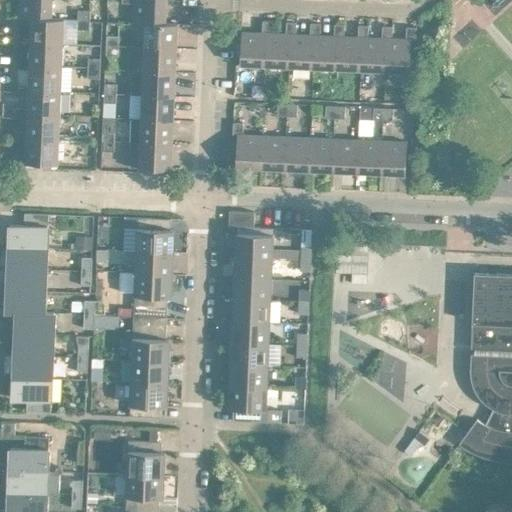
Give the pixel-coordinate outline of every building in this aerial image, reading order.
[(19,0),(19,17),(31,17),(32,17),(51,18),(51,17),(52,0),(19,0)] [(133,22),(145,22),(165,23),(165,22),(166,0),(121,0),(122,2),(134,2),(133,22)] [(78,9),(78,19),(90,19),(90,9),(78,9)] [(31,17),(30,41),(63,42),(64,17),(51,17),(51,18),(32,17),(31,17)] [(90,19),(78,19),(77,28),(89,29),(90,19)] [(240,63),(265,64),(266,32),(272,32),(272,20),(262,20),(262,32),(241,31),(240,63)] [(265,64),(289,65),(290,33),(296,33),(296,21),(286,21),(286,33),(272,32),(266,32),(265,64)] [(145,22),(144,46),(176,47),(178,22),(165,22),(165,23),(145,22)] [(289,65),(313,66),(314,34),(320,34),(320,22),(310,22),(310,34),(296,33),(290,33),(289,65)] [(313,66),(337,67),(338,35),(344,35),(344,23),(334,23),(334,35),(320,34),(314,34),(313,66)] [(337,67),(361,68),(362,36),(368,36),(368,25),(358,24),(358,36),(344,35),(338,35),(337,67)] [(361,68),(385,69),(386,37),(392,37),(392,26),(382,25),(382,37),(368,36),(362,36),(361,68)] [(386,37),(385,69),(410,71),(411,39),(416,39),(416,27),(406,26),(406,38),(392,37),(386,37)] [(106,34),(106,44),(118,45),(119,35),(106,34)] [(30,41),(29,65),(62,66),(63,42),(30,41)] [(118,45),(106,44),(106,54),(118,54),(118,45)] [(144,46),(143,70),(175,71),(176,47),(144,46)] [(88,57),(88,67),(100,68),(100,58),(88,57)] [(29,65),(28,89),(61,90),(62,66),(29,65)] [(100,68),(88,67),(87,77),(100,78),(100,68)] [(143,70),(142,94),(174,95),(175,71),(143,70)] [(104,82),(104,92),(116,93),(117,83),(104,82)] [(15,117),(27,117),(27,113),(60,114),(61,90),(28,89),(28,107),(16,107),(15,117)] [(116,93),(104,92),(103,102),(116,102),(116,93)] [(142,94),(141,118),(173,119),(174,95),(142,94)] [(277,115),(287,115),(287,103),(278,102),(277,115)] [(287,103),(287,115),(297,115),(297,103),(287,103)] [(325,117),(335,117),(335,105),(326,104),(325,117)] [(335,105),(335,117),(345,118),(345,105),(335,105)] [(361,106),(360,118),(373,119),(374,106),(361,106)] [(373,119),(383,119),(383,107),(374,106),(373,119)] [(383,107),(383,119),(393,120),(393,107),(383,107)] [(14,141),(26,141),(27,137),(59,138),(60,114),(27,113),(27,117),(27,131),(15,131),(14,141)] [(141,118),(140,142),(172,143),(173,119),(141,118)] [(236,166),(261,167),(262,135),(242,134),(243,122),(233,121),(232,134),(237,134),(236,166)] [(102,130),(102,140),(114,141),(114,131),(102,130)] [(261,167),(285,168),(286,136),(262,135),(261,167)] [(285,168),(309,169),(310,137),(286,136),(285,168)] [(27,137),(26,141),(26,155),(14,155),(13,165),(26,165),(26,162),(58,163),(59,138),(27,137)] [(309,169),(332,170),(334,138),(310,137),(309,169)] [(332,170),(356,171),(358,139),(334,138),(332,170)] [(356,171),(380,172),(382,140),(358,139),(356,171)] [(114,141),(102,140),(101,150),(114,150),(114,141)] [(382,140),(380,172),(405,173),(407,141),(382,140)] [(172,143),(140,142),(139,167),(171,168),(172,143)] [(229,224),(254,226),(254,211),(229,210),(229,224)] [(10,223),(9,245),(47,247),(48,213),(24,212),(24,224),(10,223)] [(137,228),(136,250),(173,252),(174,229),(170,229),(170,218),(125,216),(124,227),(137,228)] [(236,232),(235,255),(272,257),(273,248),(273,234),(236,232)] [(76,234),(75,248),(92,249),(93,235),(76,234)] [(9,245),(8,267),(46,269),(47,247),(9,245)] [(301,249),(301,258),(311,258),(311,246),(301,246),(301,249)] [(97,248),(96,260),(106,261),(107,249),(97,248)] [(273,248),(272,257),(301,258),(301,249),(273,248)] [(136,250),(135,272),(172,273),(173,252),(136,250)] [(235,255),(234,276),(271,278),(272,257),(235,255)] [(82,256),(81,270),(91,270),(92,256),(82,256)] [(311,258),(301,258),(300,270),(310,270),(311,258)] [(8,267),(7,289),(45,290),(46,269),(8,267)] [(91,270),(81,270),(81,284),(91,285),(91,270)] [(133,315),(133,316),(166,317),(167,296),(171,296),(172,273),(135,272),(134,307),(133,315)] [(511,273),(474,272),(471,347),(475,347),(474,353),(471,353),(470,368),(470,372),(471,376),(471,379),(472,383),(473,386),(475,390),(477,393),(479,396),(481,399),(484,402),(487,404),(490,406),(493,408),(486,424),(480,421),(477,418),(459,443),(463,446),(468,449),(473,451),(478,454),(483,456),(488,457),(493,459),(498,460),(504,460),(509,461),(511,460),(511,273)] [(234,276),(233,298),(270,300),(271,278),(234,276)] [(7,311),(17,311),(44,312),(44,311),(45,290),(7,289),(7,311)] [(299,289),(299,301),(309,301),(309,289),(299,289)] [(233,298),(232,320),(270,321),(270,300),(233,298)] [(84,311),(84,313),(94,314),(94,299),(84,299),(84,300),(84,311)] [(309,301),(299,301),(298,313),(308,313),(309,301)] [(119,306),(118,315),(133,315),(134,307),(119,306)] [(17,311),(16,332),(53,334),(54,311),(44,311),(44,312),(17,311)] [(94,314),(84,313),(83,327),(93,328),(93,327),(94,314)] [(94,314),(93,327),(106,327),(107,315),(94,314)] [(133,316),(132,359),(169,361),(169,338),(165,338),(166,317),(133,316)] [(232,320),(232,341),(269,343),(270,321),(232,320)] [(16,332),(15,354),(52,355),(53,334),(16,332)] [(297,332),(297,344),(307,345),(307,333),(297,332)] [(232,341),(231,363),(268,364),(269,343),(232,341)] [(78,342),(78,357),(88,357),(88,343),(78,342)] [(307,345),(297,344),(296,356),(306,357),(307,345)] [(15,354),(14,375),(51,377),(52,355),(15,354)] [(88,357),(78,357),(77,371),(87,371),(88,357)] [(132,359),(131,381),(168,383),(169,361),(132,359)] [(231,363),(230,384),(267,386),(268,364),(231,363)] [(92,368),(91,380),(101,380),(102,368),(92,368)] [(13,398),(50,399),(51,377),(14,375),(13,398)] [(295,387),(305,388),(306,376),(296,375),(295,387)] [(168,383),(131,381),(129,414),(143,415),(143,404),(167,405),(168,383)] [(267,386),(230,384),(229,407),(233,407),(233,420),(281,422),(281,409),(266,409),(267,386)] [(289,408),(288,422),(303,422),(304,409),(289,408)] [(2,421),(1,433),(15,433),(15,421),(2,421)] [(111,427),(94,426),(94,439),(110,440),(111,427)] [(11,446),(10,469),(47,470),(48,448),(60,448),(61,437),(49,436),(25,435),(24,447),(11,446)] [(128,439),(127,473),(164,474),(165,452),(141,451),(142,440),(137,440),(128,439)] [(10,469),(9,490),(47,491),(59,491),(60,472),(47,471),(47,470),(10,469)] [(127,473),(125,506),(139,507),(139,496),(163,497),(164,474),(127,473)] [(72,479),(72,493),(82,493),(83,479),(72,479)] [(9,490),(8,511),(14,511),(45,511),(47,491),(9,490)] [(88,491),(87,502),(97,502),(98,492),(88,491)] [(82,493),(72,493),(71,507),(81,508),(82,493)]
